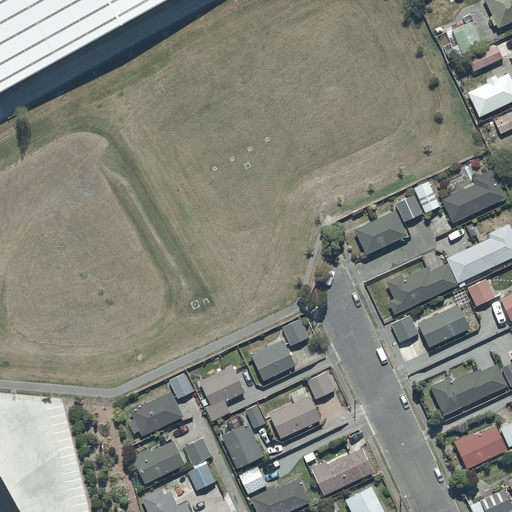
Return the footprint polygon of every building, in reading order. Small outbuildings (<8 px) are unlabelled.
[(0,0),(0,85),(153,0),(0,0)] [(511,0),(485,0),(493,15),(490,16),(494,25),(497,24),(498,28),(511,21),(511,0)] [(471,20),(452,29),(458,43),(454,45),(459,55),(482,45),(471,20)] [(493,44),(486,47),(487,49),(468,57),(473,70),(511,53),(506,41),(494,45),(493,44)] [(487,82),(468,92),(480,116),(511,100),(511,77),(509,72),(497,78),(496,74),(486,79),(487,82)] [(511,111),(495,120),(501,134),(511,128),(511,111)] [(474,184),(442,199),(453,222),(506,198),(492,168),(472,178),(474,184)] [(427,181),(413,187),(425,212),(439,205),(427,181)] [(414,195),(395,203),(403,221),(422,213),(414,195)] [(396,209),(355,228),(366,254),(407,234),(396,209)] [(490,237),(446,257),(458,282),(511,256),(511,229),(509,222),(488,232),(490,237)] [(394,313),(457,284),(447,262),(430,270),(428,266),(404,277),(402,273),(386,281),(394,298),(388,300),(394,313)] [(486,278),(467,287),(476,305),(495,296),(486,278)] [(511,291),(500,297),(510,320),(511,319),(511,291)] [(418,322),(429,346),(468,328),(458,304),(418,322)] [(410,315),(391,324),(399,342),(418,333),(410,315)] [(300,317),(282,327),(291,345),(309,336),(300,317)] [(283,339),(251,354),(263,379),(295,364),(283,339)] [(511,356),(511,361),(502,367),(510,386),(511,385),(511,351),(510,353),(511,356)] [(450,376),(431,385),(443,413),(507,385),(497,363),(481,370),(480,368),(452,380),(450,376)] [(231,365),(199,380),(211,405),(206,407),(212,420),(230,411),(225,401),(244,392),(231,365)] [(326,371),(307,380),(316,398),(334,390),(326,371)] [(184,372),(169,380),(178,398),(193,391),(184,372)] [(171,390),(130,409),(142,435),(183,416),(171,390)] [(309,394),(269,413),(280,438),(321,419),(309,394)] [(257,404),(245,409),(254,428),(265,422),(257,404)] [(511,421),(500,428),(509,445),(511,443),(511,421)] [(248,422),(221,434),(237,467),(263,455),(248,422)] [(203,437),(184,446),(194,468),(188,471),(196,490),(215,481),(205,459),(211,456),(203,437)] [(150,447),(132,456),(144,482),(185,464),(173,439),(151,450),(150,447)] [(326,461),(312,468),(325,494),(374,471),(363,447),(327,464),(326,461)] [(257,468),(240,476),(249,493),(266,485),(257,468)] [(275,485),(251,497),(258,511),(287,511),(311,500),(299,476),(276,487),(275,485)] [(0,481),(0,511),(18,511),(1,481),(0,481)] [(385,511),(371,485),(345,499),(351,511),(385,511)] [(161,487),(141,497),(147,511),(191,511),(186,501),(177,505),(170,490),(164,493),(161,487)] [(511,511),(511,504),(504,488),(470,505),(473,511),(511,511)]
